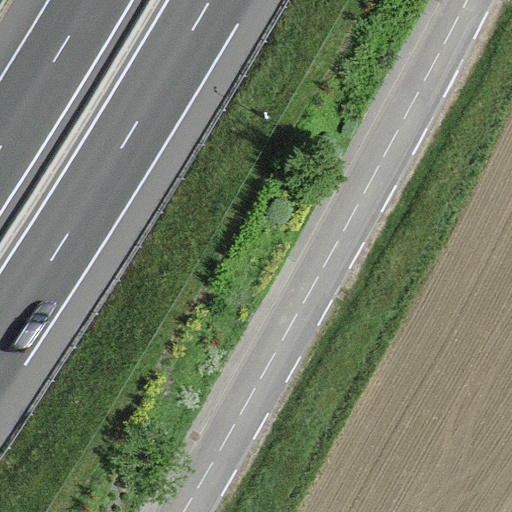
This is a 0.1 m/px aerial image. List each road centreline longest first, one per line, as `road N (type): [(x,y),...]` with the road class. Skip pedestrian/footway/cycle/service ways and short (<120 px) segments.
road 1 (tertiary): [(468,0),(184,511)]
road 2 (motorway): [(0,347),(99,200),(216,0)]
road 3 (motorway): [(88,0),(0,147)]
